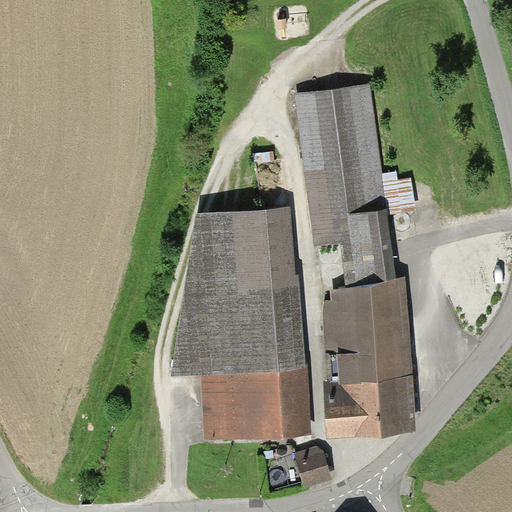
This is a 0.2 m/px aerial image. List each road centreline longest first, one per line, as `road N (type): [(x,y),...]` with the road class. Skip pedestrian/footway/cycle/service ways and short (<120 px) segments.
road 1 (residential): [(369,483),(466,385),(511,319)]
road 2 (residential): [(182,511),(325,502),(369,483)]
road 3 (residential): [(511,134),(476,0)]
